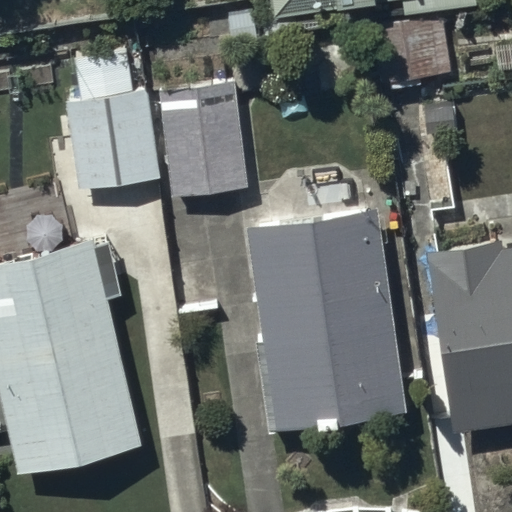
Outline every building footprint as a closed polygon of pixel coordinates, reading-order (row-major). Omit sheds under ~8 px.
[(288,0),(289,3),(308,0),(414,0),(416,12),(478,4),(477,0),(288,0)] [(155,78),(65,90),(78,178),(160,166),(159,161),(168,160),(172,185),(246,174),(233,80),(156,91),(155,78)] [(379,162),(248,181),(279,388),(410,369),(379,162)] [(0,210),(0,357),(15,427),(132,402),(88,192),(0,210)] [(511,202),(422,217),(451,389),(511,378),(511,202)]
